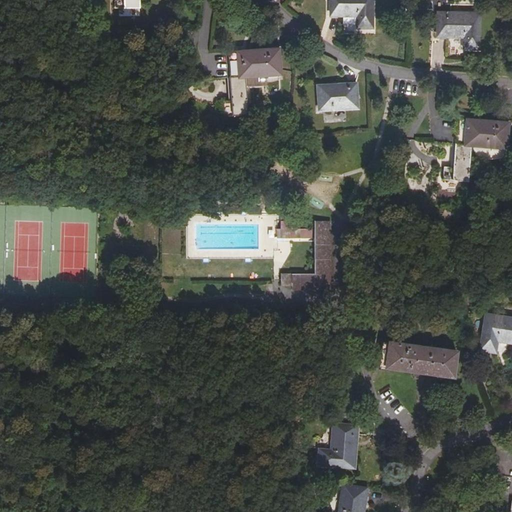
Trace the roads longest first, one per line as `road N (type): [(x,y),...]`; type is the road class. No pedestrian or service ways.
road 1 (residential): [(511,82),(363,62),(313,38),(267,0)]
road 2 (residential): [(407,511),(429,454),(511,417)]
